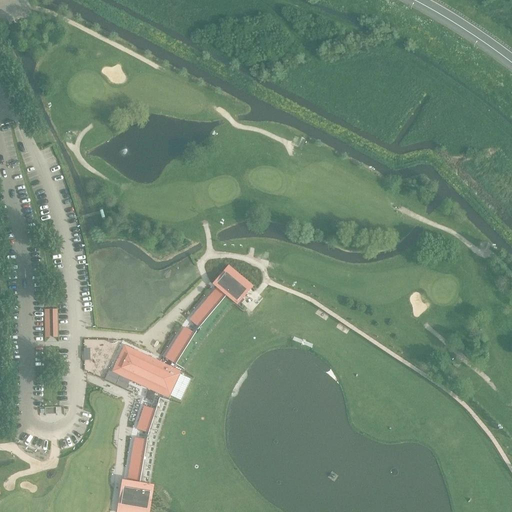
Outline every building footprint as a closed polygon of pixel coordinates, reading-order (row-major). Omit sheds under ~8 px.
[(218,289),(190,322),(198,328),(198,329),(226,296),(233,302),(237,305),(252,287),(228,268),(214,286),(218,289)] [(206,335),(233,302),(226,296),(198,329),(198,328),(194,334),(195,334),(175,365),(182,370),(183,370),(203,339),(206,335)] [(125,349),(115,371),(164,394),(162,400),(168,402),(170,397),(180,401),(190,380),(180,375),(182,370),(175,365),(195,334),(185,328),(166,359),(171,363),(169,369),(125,349)] [(162,400),(159,399),(155,410),(155,411),(148,434),(147,434),(146,440),(146,441),(139,482),(138,484),(148,486),(156,442),(157,437),(168,402),(162,400)] [(145,407),(138,431),(147,434),(148,434),(155,411),(155,410),(145,407)] [(136,439),(129,481),(139,482),(146,441),(146,440),(136,439)] [(123,482),(118,511),(119,511),(148,511),(153,487),(148,486),(138,484),(123,482)]
